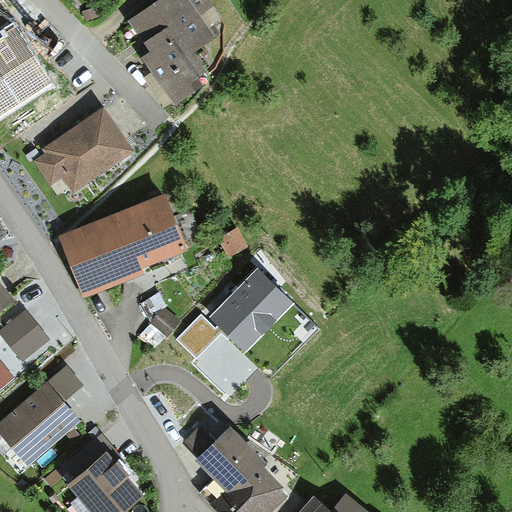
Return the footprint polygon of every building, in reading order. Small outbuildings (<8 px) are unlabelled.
[(139,57),(173,105),(203,85),(198,77),(208,70),(195,53),(222,34),(217,26),(225,20),(210,0),(156,0),(126,21),(147,51),(139,57)] [(0,114),(50,84),(14,27),(0,36),(0,114)] [(61,177),(73,194),(135,151),(103,104),(41,147),(44,152),(33,159),(51,185),(61,177)] [(168,195),(62,237),(86,298),(148,273),(146,267),(190,250),(168,195)] [(232,225),(216,241),(231,257),(246,241),(232,225)] [(258,269),(211,317),(219,325),(231,336),(246,351),(293,304),(258,269)] [(0,311),(14,299),(0,280),(0,311)] [(164,307),(151,323),(167,337),(181,321),(164,307)] [(1,335),(23,363),(49,342),(27,312),(1,335)] [(228,339),(231,336),(219,325),(215,328),(201,314),(177,339),(196,359),(222,333),(228,339)] [(0,359),(0,387),(14,376),(0,359)] [(67,364),(48,381),(66,401),(85,385),(67,364)] [(0,433),(28,466),(82,419),(66,401),(48,381),(0,422),(0,433)] [(218,511),(266,511),(287,493),(229,432),(217,443),(203,427),(185,444),(218,479),(201,494),(218,511)] [(70,489),(90,511),(117,511),(136,496),(101,458),(88,469),(77,456),(64,468),(76,482),(70,489)] [(362,511),(344,497),(334,509),(319,496),(305,511),(362,511)]
